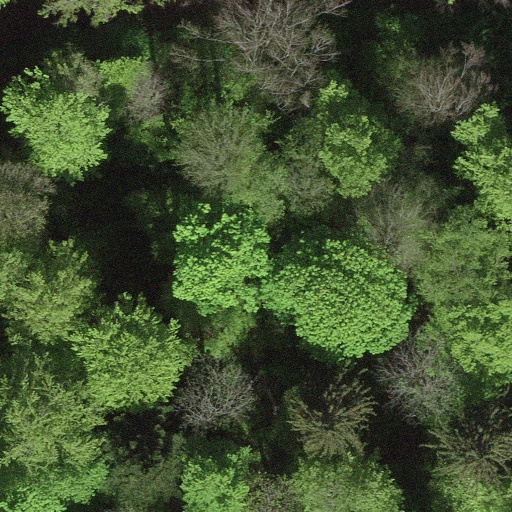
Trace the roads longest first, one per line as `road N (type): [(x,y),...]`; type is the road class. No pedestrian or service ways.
road 1 (track): [(511,460),(387,450),(233,492),(208,511)]
road 2 (track): [(166,0),(0,19)]
